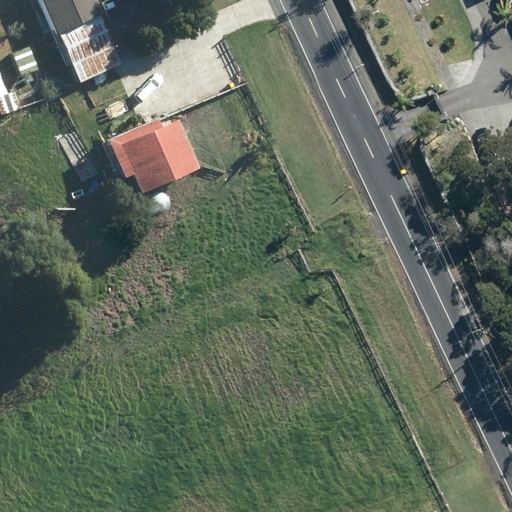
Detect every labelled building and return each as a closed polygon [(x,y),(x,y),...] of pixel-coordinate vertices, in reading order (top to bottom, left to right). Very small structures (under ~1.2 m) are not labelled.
[(89,0),(34,0),(49,35),(96,15),(89,0)] [(24,40),(6,47),(17,76),(35,69),(24,40)] [(11,91),(0,94),(0,114),(17,108),(11,91)] [(114,146),(135,194),(195,169),(175,121),(114,146)] [(239,148),(223,154),(239,192),(255,185),(239,148)]
